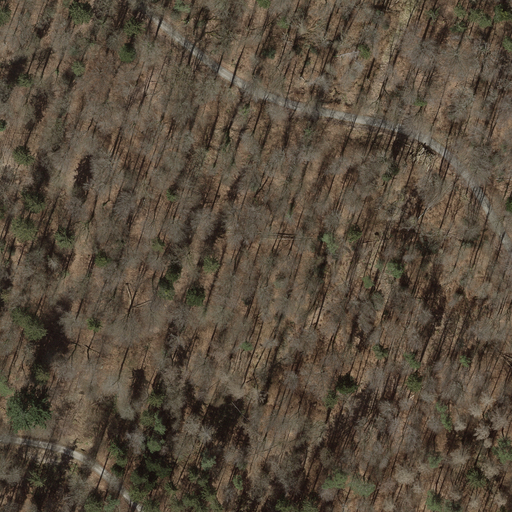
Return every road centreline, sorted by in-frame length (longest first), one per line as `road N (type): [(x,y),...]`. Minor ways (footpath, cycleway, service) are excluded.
road 1 (track): [(135,0),(183,43),(268,97),(398,127),(430,143),(460,167),(511,246)]
road 2 (track): [(0,438),(58,446),(94,465),(146,511)]
road 3 (track): [(0,65),(75,42),(102,0)]
